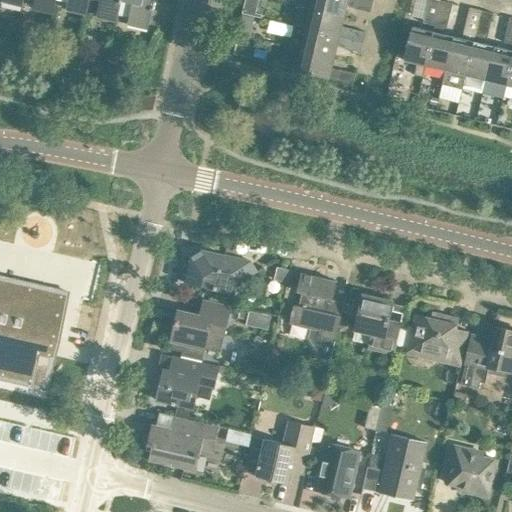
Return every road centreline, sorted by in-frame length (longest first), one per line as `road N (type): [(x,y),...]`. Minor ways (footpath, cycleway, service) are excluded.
road 1 (residential): [(162,167),(90,472)]
road 2 (unclassified): [(344,210),(335,254),(511,299)]
road 3 (tertiary): [(344,210),(162,167)]
road 4 (tertiary): [(511,252),(344,210)]
road 5 (residential): [(162,167),(198,0)]
road 6 (tertiary): [(162,167),(0,142)]
road 7 (residential): [(232,511),(90,472)]
